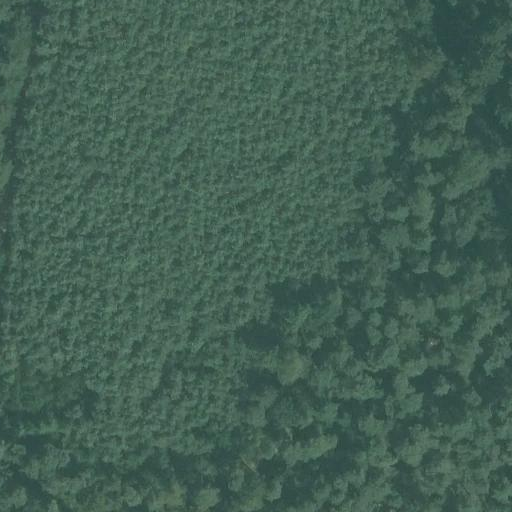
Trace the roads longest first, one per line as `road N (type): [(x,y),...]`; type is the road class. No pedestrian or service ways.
road 1 (track): [(0,318),(32,0)]
road 2 (track): [(382,0),(511,184)]
